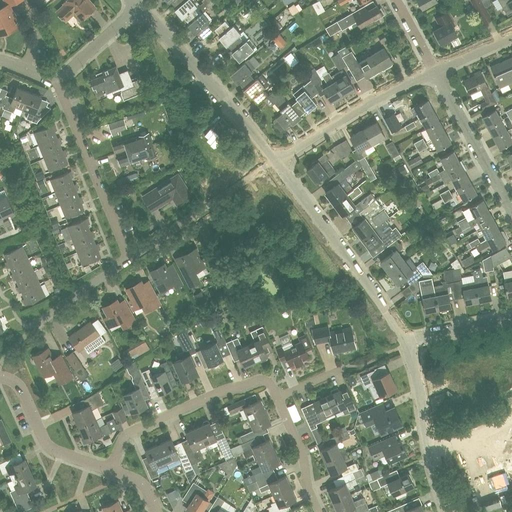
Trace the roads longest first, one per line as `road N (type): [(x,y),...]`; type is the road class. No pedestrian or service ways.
road 1 (residential): [(405,343),(274,161)]
road 2 (residential): [(111,471),(127,432),(222,388),(265,380),(276,398)]
road 3 (residential): [(274,161),(138,6)]
road 4 (residential): [(127,257),(54,80)]
road 5 (residential): [(274,161),(434,70)]
road 6 (residential): [(447,511),(405,343)]
road 7 (residential): [(511,210),(434,70)]
road 8 (residential): [(111,471),(46,445),(16,383),(0,378)]
road 9 (residential): [(29,330),(127,257)]
road 10 (residential): [(276,398),(318,511)]
